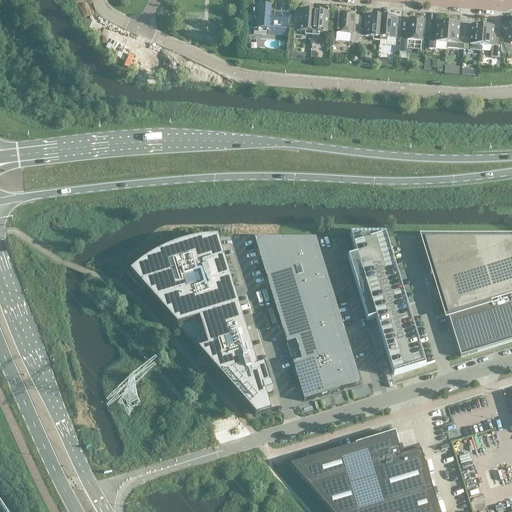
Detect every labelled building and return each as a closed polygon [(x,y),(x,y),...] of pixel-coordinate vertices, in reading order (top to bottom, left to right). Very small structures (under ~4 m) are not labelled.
[(268,31),(267,35),(286,36),(286,30),(288,15),(270,13),(270,8),(254,7),(253,18),(253,22),(252,30),(268,31)] [(312,36),(314,12),(298,11),(296,32),(305,32),(305,35),(312,36)] [(314,12),(312,36),(319,37),(319,34),(328,34),(330,13),(314,12)] [(338,14),(336,33),(351,35),(350,43),(359,43),(360,36),(360,30),(360,28),(354,28),(355,15),(338,14)] [(360,30),(360,36),(364,37),(373,38),(373,41),(380,42),(382,17),(366,16),(364,31),(360,30)] [(382,17),(380,42),(384,42),(387,42),(387,39),(396,40),(397,19),(384,18),(382,17)] [(424,21),(409,20),(407,36),(401,35),(399,53),(406,54),(407,41),(422,42),(424,21)] [(506,26),(503,27),(509,43),(503,45),(508,57),(511,55),(511,48),(511,45),(511,44),(511,21),(506,25),(506,26)] [(430,30),(428,50),(435,51),(435,50),(446,51),(446,49),(446,44),(448,23),(440,22),(440,24),(437,23),(437,26),(434,26),(433,29),(431,30),(430,30)] [(446,44),(446,49),(463,50),(464,38),(458,37),(459,25),(455,25),(456,23),(448,23),(446,44)] [(464,38),(463,50),(470,51),(480,52),(481,47),(483,26),(475,25),(475,26),(471,26),(470,38),(464,38)] [(483,26),(481,47),(491,48),(490,58),(497,58),(498,45),(492,45),(493,28),(490,28),(490,26),(483,26)] [(399,59),(398,66),(406,67),(407,59),(399,59)] [(380,60),(379,67),(384,67),(392,68),(389,64),(387,64),(387,62),(385,60),(384,60),(380,60)] [(358,260),(349,263),(367,322),(376,320),(393,375),(424,366),(384,238),(351,238),(353,247),(358,260)] [(139,266),(130,273),(131,274),(155,302),(175,326),(199,319),(208,348),(197,351),(256,417),(271,413),(265,394),(272,391),(265,366),(257,369),(247,336),(230,280),(217,239),(205,240),(193,242),(182,245),(170,249),(159,253),(149,259),(139,266)] [(316,239),(253,239),(304,402),(361,385),(316,239)] [(454,240),(424,240),(434,273),(430,273),(431,274),(440,274),(444,287),(440,288),(443,296),(446,295),(448,302),(443,304),(448,320),(460,358),(511,341),(511,240),(483,240),(454,240)] [(390,435),(290,466),(329,511),(438,511),(419,448),(396,455),(390,435)]
